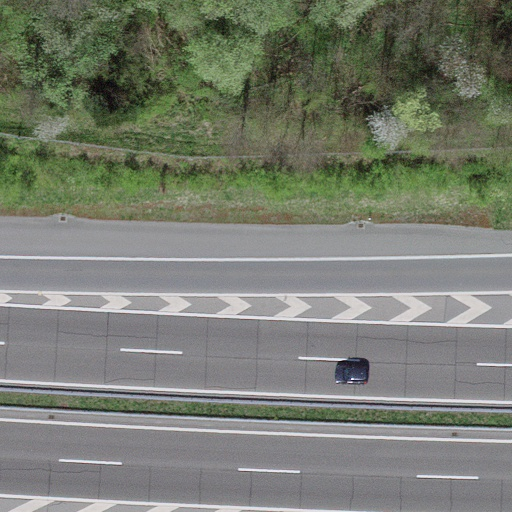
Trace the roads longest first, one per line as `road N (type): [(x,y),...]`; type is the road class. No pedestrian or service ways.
road 1 (motorway): [(511,364),(0,342)]
road 2 (motorway): [(0,456),(511,478)]
road 3 (motorway): [(511,272),(0,274)]
road 4 (track): [(0,107),(176,134),(305,134)]
